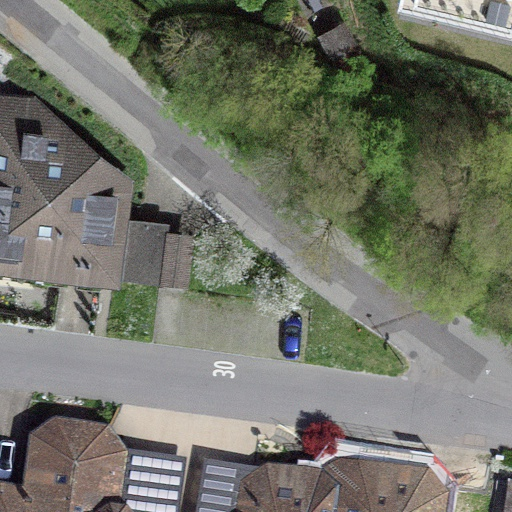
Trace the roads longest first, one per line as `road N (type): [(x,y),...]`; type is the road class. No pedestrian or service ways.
road 1 (residential): [(511,405),(0,0)]
road 2 (residential): [(0,353),(511,419)]
